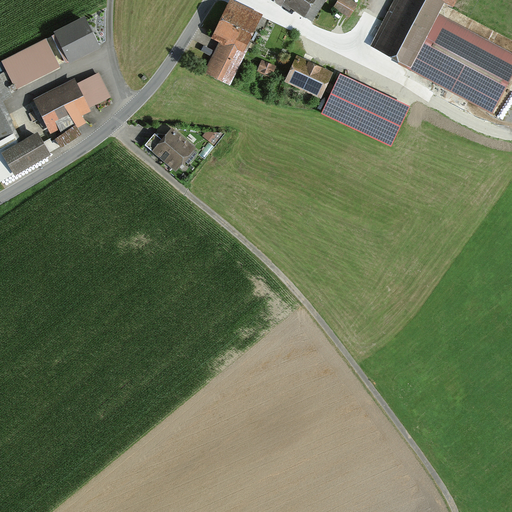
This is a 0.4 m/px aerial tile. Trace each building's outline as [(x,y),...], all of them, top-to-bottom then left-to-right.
[(267,15),(235,0),(233,0),(217,36),(226,40),(210,72),(234,84),(267,15)] [(320,0),(277,0),(309,19),(320,0)] [(358,5),(350,0),(339,0),(335,8),(351,17),(358,5)] [(457,0),(399,0),(374,48),(495,111),(511,78),(511,53),(447,20),(457,0)] [(103,49),(91,23),(6,63),(10,72),(0,76),(0,140),(16,133),(2,104),(14,99),(11,92),(103,49)] [(335,73),(300,57),(289,80),(325,96),(335,73)] [(278,68),(265,62),(260,72),(273,78),(278,68)] [(116,100),(102,72),(38,103),(52,132),(116,100)] [(411,107),(345,75),(327,113),(393,145),(411,107)] [(199,149),(176,129),(156,153),(180,172),(199,149)] [(43,134),(8,152),(20,173),(54,155),(43,134)]
